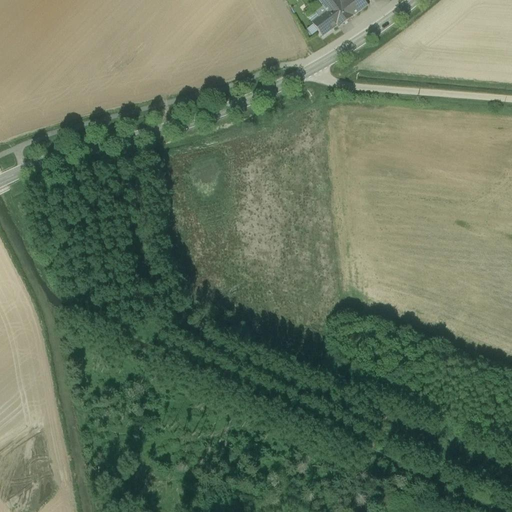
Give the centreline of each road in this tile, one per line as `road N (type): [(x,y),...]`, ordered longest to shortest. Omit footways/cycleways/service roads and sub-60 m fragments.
road 1 (tertiary): [(0,182),(307,75)]
road 2 (unclassified): [(511,102),(307,75)]
road 3 (tertiary): [(307,75),(414,0)]
